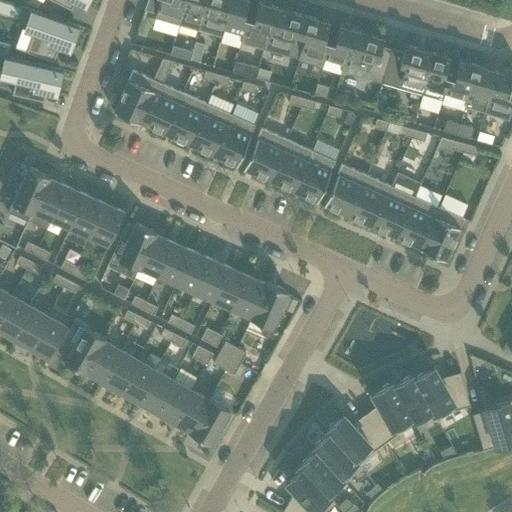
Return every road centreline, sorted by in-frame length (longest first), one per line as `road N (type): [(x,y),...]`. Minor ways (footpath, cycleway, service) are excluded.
road 1 (residential): [(117,0),(72,129),(78,150),(342,271)]
road 2 (residential): [(213,511),(342,271)]
road 3 (residential): [(342,271),(432,309),(451,307),(466,293),(511,189)]
road 4 (residential): [(511,42),(498,45),(347,0)]
